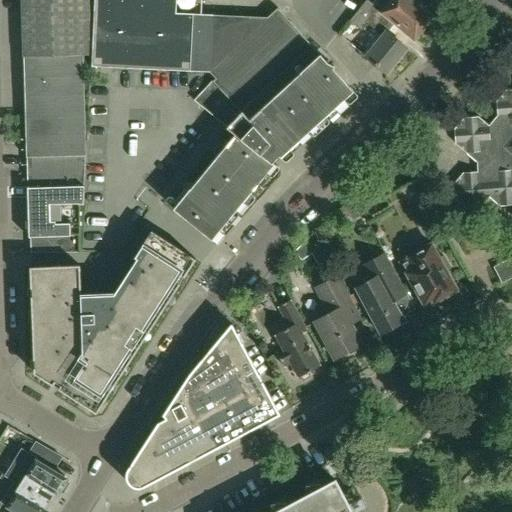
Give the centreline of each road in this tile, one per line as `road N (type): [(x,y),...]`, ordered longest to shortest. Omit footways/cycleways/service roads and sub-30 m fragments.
road 1 (tertiary): [(107,458),(238,271),(498,0)]
road 2 (residential): [(144,511),(511,316)]
road 3 (residential): [(107,458),(5,400),(0,389)]
